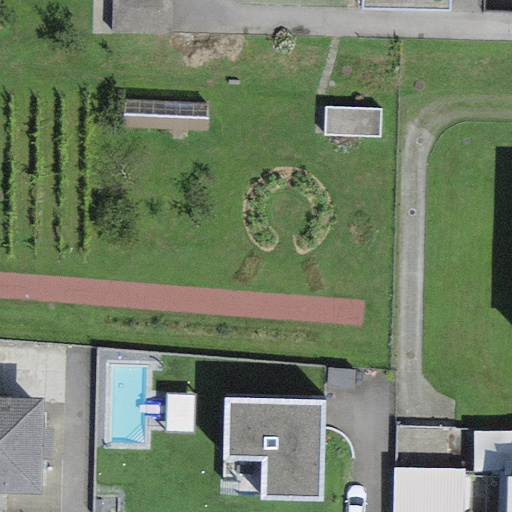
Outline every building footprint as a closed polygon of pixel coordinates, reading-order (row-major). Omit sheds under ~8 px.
[(0,494),(40,495),(42,400),(0,399),(0,494)] [(259,463),(259,501),(323,502),(324,400),(222,399),(221,463),(259,463)] [(401,460),(442,461),(443,426),(402,426),(401,460)] [(511,432),(473,432),(472,477),(506,478),(511,478),(511,432)] [(462,511),(463,471),(393,470),(391,511),(462,511)]
